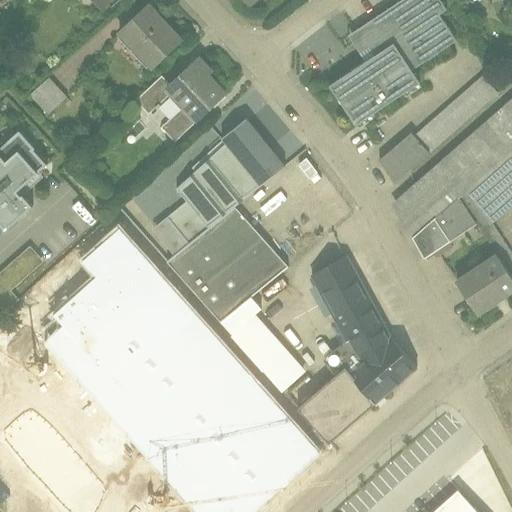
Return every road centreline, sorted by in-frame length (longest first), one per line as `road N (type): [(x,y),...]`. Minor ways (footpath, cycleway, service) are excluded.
road 1 (residential): [(457,369),(331,145),(258,56)]
road 2 (residential): [(302,511),(457,369)]
